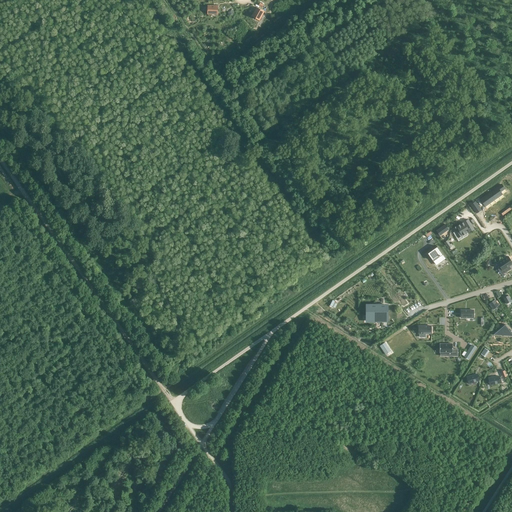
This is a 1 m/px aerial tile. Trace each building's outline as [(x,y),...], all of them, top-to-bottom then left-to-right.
[(220,6),(209,5),(209,14),(219,14),(220,6)] [(251,16),(259,20),(264,11),(256,7),(251,16)] [(480,199),(485,206),(502,194),(497,187),(480,199)] [(476,202),(471,205),(476,213),(481,210),(476,202)] [(468,220),(453,228),(458,238),(466,233),(464,230),(467,229),(469,232),(474,229),(468,220)] [(446,224),(437,231),(440,235),(449,229),(446,224)] [(428,254),(436,265),(445,258),(445,259),(446,259),(437,247),(428,254)] [(511,262),(508,256),(498,263),(500,268),(498,269),(502,275),(511,269),(510,269),(508,267),(509,267),(509,266),(511,264),(511,262)] [(508,295),(503,298),(506,304),(511,301),(508,295)] [(498,305),(495,300),(490,304),(494,309),(498,305)] [(388,305),(366,305),(366,321),(388,321),(388,305)] [(511,332),(505,324),(493,335),(511,336),(511,332)] [(440,344),(440,352),(447,352),(447,356),(458,356),(458,349),(453,349),(453,344),(440,344)] [(464,356),(469,359),(476,347),(472,345),(464,356)] [(467,377),(468,383),(479,380),(477,374),(467,377)] [(489,385),(500,383),(499,376),(488,378),(489,385)]
